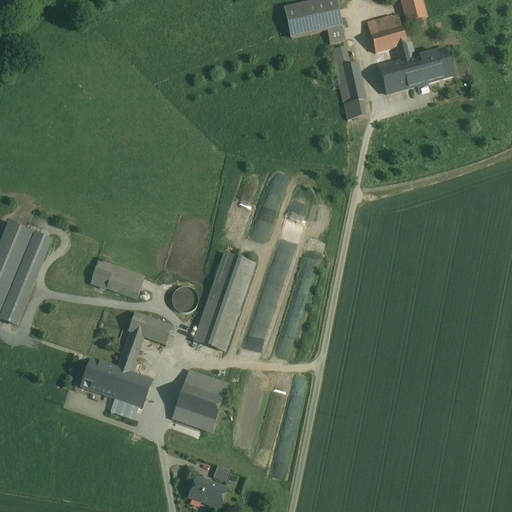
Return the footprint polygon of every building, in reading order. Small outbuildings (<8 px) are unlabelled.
[(331,46),(344,43),(334,0),(285,10),(290,32),(292,40),(328,32),(331,46)] [(427,20),(421,0),(400,0),(407,26),(427,20)] [(370,37),(401,28),(398,17),(367,26),(370,37)] [(401,28),(370,37),(375,55),(396,49),(400,63),(410,60),(406,44),(401,28)] [(415,59),(410,43),(406,44),(410,60),(415,59)] [(336,70),(349,67),(345,48),(332,51),(336,70)] [(445,51),(415,59),(422,86),(452,77),(445,51)] [(400,63),(379,69),(387,96),(422,86),(415,59),(410,60),(400,63)] [(349,67),(336,70),(347,122),(365,118),(362,103),(366,102),(357,65),(349,67)] [(48,241),(10,226),(0,250),(0,320),(13,325),(48,241)] [(224,257),(195,342),(225,353),(254,267),(224,257)] [(145,279),(98,262),(91,285),(136,301),(145,279)] [(194,305),(195,300),(194,295),(191,290),(187,287),(181,287),(176,288),(172,291),(169,295),(168,300),(169,305),(172,310),(177,312),(182,313),(187,312),(191,309),(194,305)] [(172,329),(135,315),(128,333),(130,334),(144,339),(166,347),(172,329)] [(130,334),(118,366),(122,367),(120,371),(122,372),(133,375),(137,364),(135,363),(144,339),(130,334)] [(120,371),(91,361),(81,388),(106,397),(113,378),(119,380),(122,372),(120,371)] [(133,375),(122,372),(119,380),(113,378),(106,397),(117,401),(142,410),(153,382),(133,375)] [(223,398),(195,389),(197,383),(187,380),(173,420),(211,433),(212,429),(212,430),(223,398)] [(142,410),(117,401),(111,419),(137,428),(142,410)] [(232,472),(218,467),(213,480),(227,485),(232,472)] [(225,490),(213,486),(197,480),(190,500),(218,510),(225,490)]
